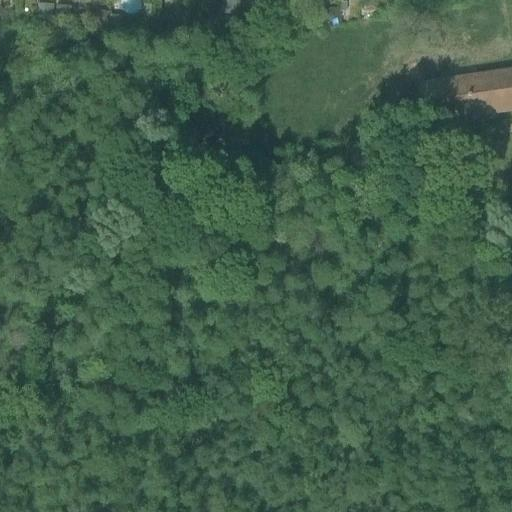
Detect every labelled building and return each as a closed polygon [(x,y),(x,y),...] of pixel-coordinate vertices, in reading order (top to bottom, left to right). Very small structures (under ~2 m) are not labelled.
[(220,0),(220,19),(236,19),(237,0),(220,0)] [(36,5),(36,21),(51,22),(52,6),(36,5)] [(55,7),(54,22),(70,23),(70,8),(55,7)] [(333,9),(325,12),(328,22),(337,20),(334,10),(333,9)] [(97,13),(96,24),(104,24),(107,25),(107,18),(108,13),(97,13)] [(107,25),(107,30),(124,31),(124,25),(125,18),(107,18),(107,25)] [(422,126),(511,112),(511,70),(416,85),(422,126)]
